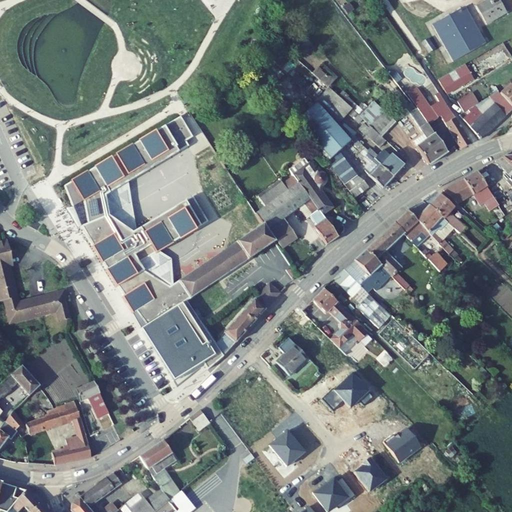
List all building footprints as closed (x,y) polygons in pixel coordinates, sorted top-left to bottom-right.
[(486,25),(507,13),(499,0),(486,0),(476,6),(486,25)] [(484,44),(464,7),(433,25),(454,62),(484,44)] [(422,43),(429,53),(435,49),(428,39),(422,43)] [(438,80),(446,94),(472,78),(464,65),(441,78),(438,80)] [(393,78),(397,83),(402,79),(398,74),(393,78)] [(511,83),(510,85),(500,94),(511,107),(511,83)] [(348,114),(352,110),(338,97),(328,88),(315,102),(339,124),(348,114)] [(440,117),(460,150),(471,144),(459,125),(453,115),(443,100),(439,94),(435,96),(439,102),(430,108),(427,104),(418,91),(413,91),(406,95),(417,109),(428,125),(440,117)] [(359,117),(364,112),(342,92),(338,97),(352,110),(355,113),(359,117)] [(499,92),(477,105),(464,113),(459,116),(480,140),(499,122),(511,110),(511,107),(500,94),(499,92)] [(464,113),(477,105),(470,94),(457,102),(464,113)] [(315,102),(295,120),(317,149),(327,163),(339,152),(351,142),(354,138),(339,124),(315,102)] [(366,124),(381,108),(373,102),(364,112),(359,117),(362,120),(366,123),(366,124)] [(411,103),(406,108),(410,114),(424,134),(420,136),(413,141),(416,146),(416,147),(428,165),(447,153),(428,125),(417,109),(411,103)] [(382,138),(396,122),(381,108),(366,124),(382,138)] [(359,117),(355,113),(351,117),(359,124),(362,120),(359,117)] [(410,114),(407,116),(420,136),(424,134),(410,114)] [(180,119),(65,189),(78,231),(173,385),(180,381),(205,365),(208,369),(222,357),(186,301),(176,284),(172,285),(170,260),(161,255),(208,223),(194,196),(136,232),(127,184),(189,149),(185,142),(191,138),(180,119)] [(380,148),(386,141),(382,138),(366,124),(366,123),(357,131),(363,136),(364,134),(380,148)] [(358,156),(362,160),(364,158),(367,155),(369,152),(368,151),(354,138),(351,142),(361,153),(358,156)] [(393,178),(403,166),(391,155),(390,156),(383,150),(377,156),(370,149),(368,151),(369,152),(367,155),(393,178)] [(357,176),(339,152),(327,163),(344,186),(357,176)] [(382,189),(393,178),(367,155),(364,158),(371,164),(365,171),(369,176),(382,189)] [(502,157),(503,158),(511,167),(511,155),(503,157),(502,157)] [(496,162),(511,177),(511,175),(511,167),(503,158),(496,162)] [(289,170),(293,176),(309,165),(304,159),(289,170)] [(332,209),(319,191),(320,187),(322,185),(323,185),(324,184),(324,183),(325,181),(325,180),(325,179),(325,178),(324,176),(323,175),(322,174),(321,174),(320,173),(319,173),(318,173),(317,172),(315,174),(309,165),(293,176),(298,183),(322,216),(332,209)] [(444,191),(458,205),(473,195),(480,206),(484,204),(489,212),(498,206),(486,188),(487,187),(477,172),(464,180),(455,184),(444,189),(444,191)] [(289,179),(294,186),(298,183),(293,176),(289,179)] [(353,199),(368,188),(363,181),(357,176),(344,186),(353,199)] [(288,191),(294,186),(289,179),(283,184),(288,191)] [(280,180),(257,197),(265,207),(256,214),(263,224),(267,231),(268,230),(281,248),(297,238),(284,219),(299,208),(305,204),(312,215),(310,217),(316,226),(313,228),(326,246),(337,238),(322,216),(298,183),(294,186),(288,191),(283,184),(280,180)] [(455,230),(460,235),(465,228),(449,213),(454,208),(440,194),(429,206),(447,223),(455,230)] [(299,208),(307,219),(310,217),(312,215),(305,204),(299,208)] [(416,220),(430,235),(441,247),(449,255),(453,251),(443,240),(442,241),(434,233),(438,230),(439,232),(447,223),(429,206),(416,220)] [(411,243),(422,233),(426,238),(438,250),(441,247),(430,235),(416,220),(408,211),(394,224),(403,234),(411,243)] [(452,231),(453,232),(455,230),(447,223),(439,232),(438,230),(434,233),(442,241),(443,240),(452,231)] [(263,224),(237,242),(178,281),(190,298),(198,293),(274,242),(267,231),(263,224)] [(384,252),(396,241),(403,234),(394,224),(387,230),(364,251),(391,277),(392,278),(405,291),(409,287),(396,274),(401,269),(384,252)] [(496,237),(502,232),(497,225),(490,230),(496,237)] [(503,241),(511,234),(511,233),(511,232),(501,238),(503,241)] [(411,243),(415,248),(426,238),(422,233),(411,243)] [(0,270),(11,267),(9,259),(11,258),(8,243),(2,245),(2,243),(0,243),(0,270)] [(367,293),(372,288),(376,292),(391,277),(364,251),(353,261),(343,270),(362,288),(367,293)] [(439,272),(445,266),(434,255),(427,260),(439,272)] [(13,275),(11,267),(0,270),(0,300),(0,302),(3,301),(6,301),(16,298),(17,298),(14,286),(16,285),(14,281),(13,281),(11,275),(13,275)] [(286,270),(293,280),(297,276),(291,267),(286,270)] [(343,270),(334,280),(352,298),(362,288),(343,270)] [(186,301),(190,298),(178,281),(176,284),(186,301)] [(263,290),(274,300),(280,294),(269,284),(263,290)] [(352,298),(359,304),(356,307),(379,329),(391,317),(368,295),(368,294),(367,293),(362,288),(352,298)] [(274,300),(263,290),(257,297),(269,307),(274,300)] [(330,340),(339,349),(352,335),(361,326),(323,290),(312,301),(326,314),(329,312),(339,322),(340,330),(330,340)] [(47,295),(38,297),(43,317),(51,315),(50,313),(57,312),(59,320),(65,318),(65,319),(70,318),(63,292),(47,296),(47,295)] [(43,317),(38,297),(29,299),(29,300),(25,301),(24,300),(22,301),(20,301),(21,304),(18,305),(16,298),(6,301),(11,323),(35,318),(43,317)] [(215,344),(223,357),(265,311),(269,307),(257,297),(254,301),(215,344)] [(11,323),(6,301),(3,301),(9,325),(35,318),(11,323)] [(320,349),(300,329),(310,320),(297,306),(277,325),(310,359),(320,349)] [(414,370),(429,355),(393,320),(378,335),(414,370)] [(352,335),(359,342),(368,333),(361,326),(352,335)] [(289,376),(307,358),(294,345),(288,339),(278,348),(284,355),(276,363),(289,376)] [(19,385),(29,397),(39,387),(21,366),(0,383),(0,400),(3,398),(3,399),(13,391),(12,390),(19,385)] [(333,390),(331,388),(320,399),(332,411),(342,401),(349,407),(357,399),(363,405),(372,396),(349,373),(343,379),(344,380),(333,390)] [(75,391),(78,400),(79,403),(88,399),(92,408),(93,407),(98,419),(109,414),(94,383),(75,391)] [(55,466),(91,458),(88,445),(86,439),(80,418),(74,402),(61,406),(44,413),(45,417),(26,424),(29,435),(73,421),(78,438),(66,441),(68,450),(52,453),(55,466)] [(189,419),(199,432),(210,424),(200,411),(189,419)] [(5,422),(15,430),(22,424),(13,412),(5,422)] [(5,422),(4,422),(0,426),(0,447),(7,439),(10,441),(17,432),(15,430),(5,422)] [(393,435),(383,443),(399,463),(420,447),(406,429),(395,437),(393,435)] [(24,430),(19,434),(19,435),(23,439),(27,436),(24,430)] [(285,432),(269,445),(287,467),(303,453),(285,432)] [(162,470),(163,469),(176,461),(162,441),(139,457),(142,462),(161,490),(168,501),(174,497),(165,484),(169,481),(162,470)] [(251,453),(243,459),(246,464),(254,458),(251,453)] [(359,463),(351,470),(366,489),(383,476),(366,455),(358,461),(359,463)] [(125,466),(128,471),(142,462),(139,457),(125,466)] [(179,492),(163,469),(162,470),(169,481),(165,484),(174,497),(179,492)] [(104,497),(121,485),(113,473),(105,478),(95,486),(71,504),(71,511),(115,511),(111,505),(102,511),(99,511),(94,505),(98,501),(95,498),(102,494),(104,497)] [(320,481),(309,489),(324,509),(332,503),(335,506),(353,492),(339,474),(331,479),(329,476),(322,482),(320,481)] [(0,510),(4,511),(7,511),(26,491),(0,482),(0,510)] [(203,495),(214,511),(220,511),(233,504),(220,484),(203,495)] [(161,490),(146,503),(153,511),(154,511),(168,501),(161,490)] [(17,511),(24,506),(33,498),(26,491),(7,511),(17,511)] [(190,511),(195,508),(181,491),(179,492),(174,497),(168,501),(176,511),(175,511),(190,511)] [(130,511),(153,511),(146,503),(139,494),(125,505),(130,511)] [(45,511),(38,504),(33,498),(24,506),(28,511),(45,511)] [(175,511),(176,511),(168,501),(154,511),(175,511)]
